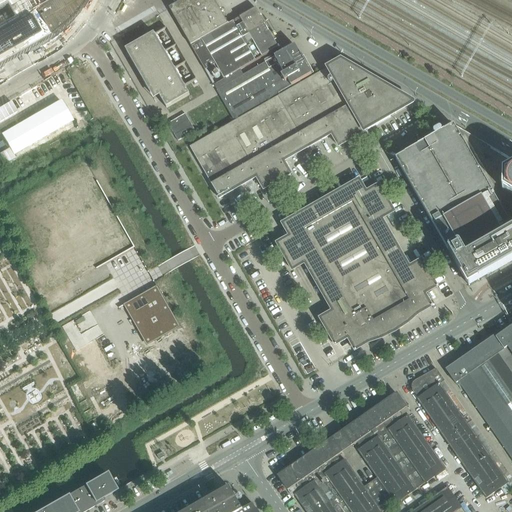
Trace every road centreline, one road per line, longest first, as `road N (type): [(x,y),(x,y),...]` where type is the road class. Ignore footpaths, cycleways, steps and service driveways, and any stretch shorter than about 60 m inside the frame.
road 1 (secondary): [(264,0),(511,143)]
road 2 (secondary): [(511,128),(288,0)]
road 3 (unclassified): [(207,244),(83,38)]
road 4 (unclassified): [(304,415),(207,244)]
road 5 (unclassified): [(473,318),(376,147)]
road 6 (tertiary): [(304,415),(473,318)]
road 7 (unclassified): [(207,244),(376,147)]
road 8 (tertiary): [(240,451),(135,511)]
